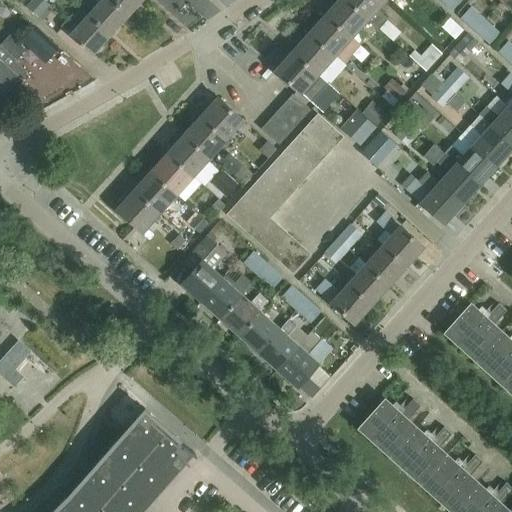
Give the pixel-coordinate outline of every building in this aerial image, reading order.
[(49,4),(52,0),(30,0),(26,6),(41,20),(52,7),(49,4)] [(99,0),(88,14),(110,34),(128,14),(112,0),(99,0)] [(112,0),(128,14),(140,0),(112,0)] [(351,37),(367,18),(347,0),(338,0),(326,14),(351,37)] [(347,0),(367,18),(378,28),(388,18),(377,8),(383,0),(347,0)] [(460,0),(438,0),(451,11),(460,0)] [(511,0),(503,0),(511,8),(511,0)] [(474,32),(484,20),(469,7),(459,18),(474,32)] [(92,54),(110,34),(88,14),(81,21),(72,14),(61,26),(92,54)] [(326,14),(310,32),(334,55),(351,37),(326,14)] [(453,17),(444,26),(460,41),(469,31),(453,17)] [(498,33),(484,20),(474,32),(488,45),(498,33)] [(50,40),(33,25),(25,34),(43,49),(50,40)] [(334,55),(310,32),(293,51),(317,73),(334,55)] [(0,60),(17,42),(8,33),(0,42),(0,60)] [(476,43),(467,34),(453,49),(463,58),(476,43)] [(496,52),(511,66),(511,64),(511,44),(507,40),(496,52)] [(25,48),(17,42),(0,60),(0,97),(2,100),(22,78),(20,77),(26,71),(14,61),(25,48)] [(440,53),(431,45),(415,63),(425,71),(440,53)] [(481,45),(474,56),(491,66),(498,55),(481,45)] [(328,83),(317,73),(293,51),(275,71),(300,93),(310,102),(328,83)] [(442,81),(454,92),(467,77),(455,67),(442,81)] [(441,107),(454,92),(442,81),(440,84),(430,75),(419,88),(441,107)] [(511,101),(507,107),(511,112),(511,77),(509,75),(501,84),(511,94),(511,101)] [(392,78),(384,87),(398,100),(406,91),(392,78)] [(310,110),(292,94),(261,129),(279,145),(310,110)] [(201,116),(226,138),(243,119),(218,97),(201,116)] [(409,119),(408,121),(419,131),(432,117),(421,106),(420,108),(410,99),(399,110),(409,119)] [(387,113),(372,100),(361,112),(376,125),(387,113)] [(479,115),(511,146),(511,112),(507,107),(498,117),(487,107),(479,115)] [(358,110),(341,128),(359,144),(375,126),(358,110)] [(342,137),(317,115),(228,214),(292,272),(308,253),(269,218),(342,137)] [(473,145),(495,166),(511,146),(479,115),(471,125),(482,135),(473,145)] [(226,138),(201,116),(185,135),(209,157),(226,138)] [(419,131),(408,121),(395,135),(406,145),(419,131)] [(209,157),(185,135),(168,153),(193,175),(200,167),(208,173),(216,164),(209,157)] [(391,146),(379,135),(363,153),(374,164),(391,146)] [(456,164),(478,185),(495,166),(473,145),(472,146),(463,138),(455,146),(464,155),(456,164)] [(176,193),(193,175),(168,153),(152,171),(176,193)] [(478,185),(456,164),(444,154),(437,162),(448,172),(438,183),(461,204),(478,185)] [(160,212),(176,193),(152,171),(135,190),(160,212)] [(461,204),(438,183),(429,193),(415,180),(406,189),(443,223),(461,204)] [(143,231),(160,212),(135,190),(118,209),(143,231)] [(204,223),(192,212),(184,221),(197,232),(204,223)] [(392,235),(382,245),(404,266),(422,246),(385,212),(377,221),(392,235)] [(349,223),(336,238),(348,249),(361,234),(349,223)] [(201,301),(221,278),(211,269),(225,254),(206,237),(185,262),(194,270),(182,283),(201,301)] [(334,263),(348,249),(336,238),(323,253),(334,263)] [(387,285),(404,266),(382,245),(365,265),(387,285)] [(257,276),(267,265),(252,252),(242,263),(257,276)] [(348,274),(353,278),(348,284),(370,304),(387,285),(365,265),(360,260),(348,274)] [(281,278),(267,265),(257,276),(271,289),(281,278)] [(221,278),(201,301),(220,318),(240,295),(221,278)] [(370,304),(348,284),(339,294),(325,281),(316,290),(353,323),(370,304)] [(295,310),(305,299),(291,286),(280,297),(295,310)] [(240,295),(220,318),(239,335),(259,312),(240,295)] [(305,299),(295,310),(309,323),(320,312),(305,299)] [(445,333),(460,347),(487,318),(471,304),(445,333)] [(498,305),(487,318),(460,347),(476,361),(503,332),(493,324),(505,311),(498,305)] [(239,335),(258,352),(278,330),(259,312),(239,335)] [(277,369),(297,347),(278,330),(258,352),(277,369)] [(511,340),(503,332),(476,361),(491,375),(511,352),(511,340)] [(297,347),(277,369),(297,386),(330,349),(321,341),(308,356),(297,347)] [(511,352),(491,375),(507,389),(511,383),(511,352)] [(359,429),(374,443),(400,414),(385,400),(359,429)] [(400,414),(374,443),(390,457),(416,427),(407,420),(419,406),(413,401),(401,414),(400,414)] [(181,441),(145,409),(68,496),(51,511),(132,511),(181,458),(186,462),(187,461),(193,454),(194,452),(183,446),(180,443),(181,441)] [(431,441),(416,427),(390,457),(406,471),(432,442),(431,441)] [(406,471),(421,485),(448,455),(439,447),(450,434),(443,428),(431,441),(432,442),(406,471)] [(463,469),(448,455),(421,485),(437,499),(463,469)] [(437,499),(451,511),(453,511),(479,483),(470,475),(482,462),(475,455),(463,469),(437,499)] [(479,483),(453,511),(481,511),(495,497),(494,497),(479,483)] [(495,497),(481,511),(509,511),(510,511),(501,503),(511,490),(511,489),(505,484),(494,497),(495,497)]
